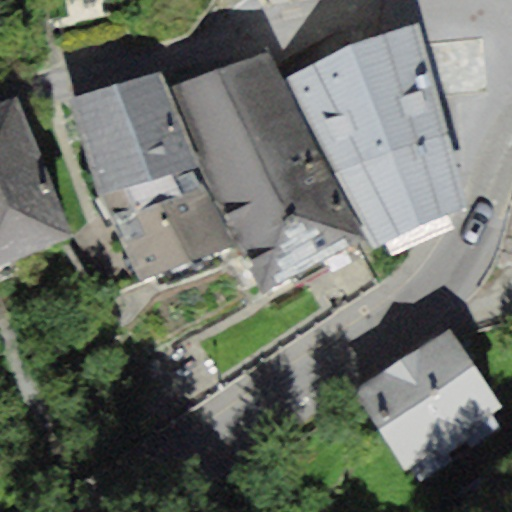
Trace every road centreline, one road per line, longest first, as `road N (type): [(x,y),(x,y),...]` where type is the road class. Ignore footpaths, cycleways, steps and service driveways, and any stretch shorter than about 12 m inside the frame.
road 1 (tertiary): [(89,511),(443,278),(478,229),(511,148)]
road 2 (unclassified): [(362,0),(0,86)]
